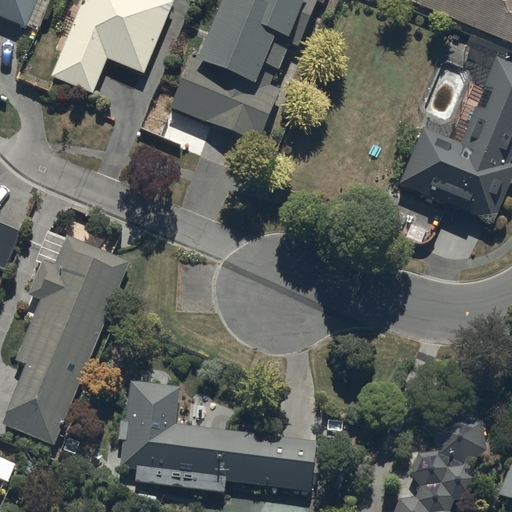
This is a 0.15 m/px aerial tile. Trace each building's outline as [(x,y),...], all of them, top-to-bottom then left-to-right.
[(0,0),(0,27),(25,38),(41,0),(0,0)] [(173,9),(149,0),(85,0),(52,86),(94,102),(107,70),(143,84),(173,9)] [(228,0),(204,66),(192,61),(171,118),(260,152),(280,97),(272,94),(289,50),(300,54),(316,9),(324,12),(328,0),(244,0),(243,4),(232,0),(228,0)] [(511,0),(383,0),(511,52),(511,0)] [(511,172),(511,74),(494,67),(461,153),(422,138),(400,194),(494,234),(511,192),(511,173),(511,174),(511,172)] [(0,268),(2,269),(18,232),(0,223),(0,268)] [(0,420),(53,442),(126,259),(67,233),(66,236),(48,229),(36,259),(40,260),(28,291),(38,295),(13,357),(23,361),(0,418),(0,420)] [(136,466),(135,479),(223,490),(225,478),(307,488),(313,439),(174,421),(179,383),(131,377),(127,409),(121,408),(117,438),(122,438),(118,464),(136,466)] [(485,449),(481,419),(453,408),(432,424),(434,449),(416,451),(410,470),(418,485),(414,495),(399,495),(394,509),(370,509),(369,511),(452,511),(449,508),(453,498),(471,494),(478,476),(468,463),(485,449)] [(511,511),(511,455),(497,490),(511,495),(511,511)]
